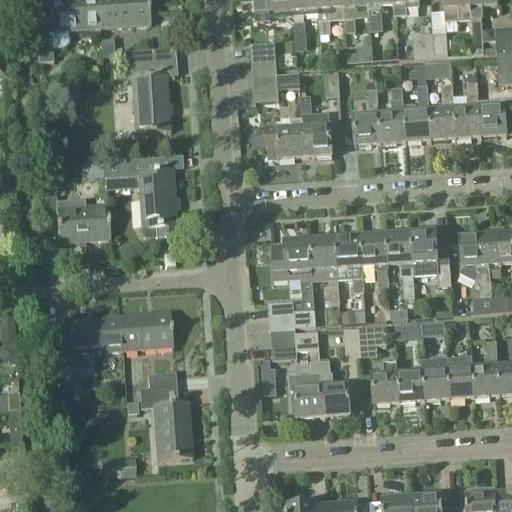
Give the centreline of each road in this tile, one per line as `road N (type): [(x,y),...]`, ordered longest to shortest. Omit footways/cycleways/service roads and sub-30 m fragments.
road 1 (residential): [(230,205),(511,182)]
road 2 (residential): [(246,469),(511,452)]
road 3 (residential): [(0,292),(234,276)]
road 4 (residential): [(230,205),(213,0)]
road 5 (residential): [(246,469),(234,276)]
